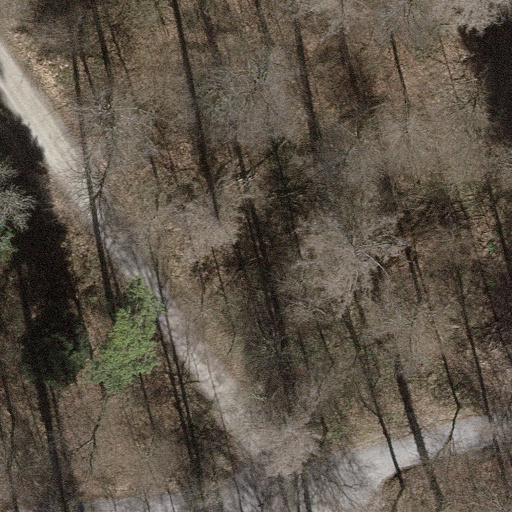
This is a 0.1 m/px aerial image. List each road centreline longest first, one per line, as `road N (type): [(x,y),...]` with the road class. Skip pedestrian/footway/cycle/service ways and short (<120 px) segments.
road 1 (track): [(0,67),(309,511)]
road 2 (track): [(511,425),(174,511)]
